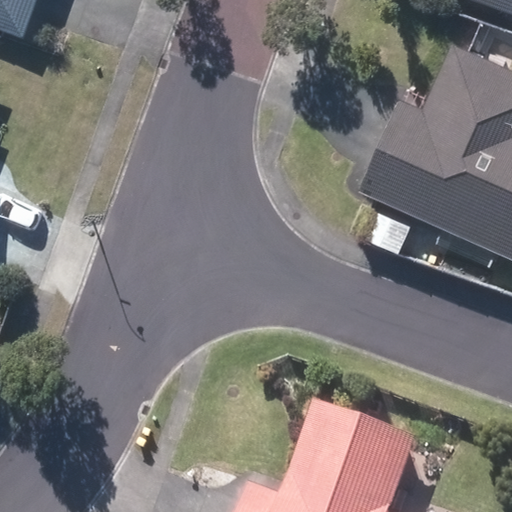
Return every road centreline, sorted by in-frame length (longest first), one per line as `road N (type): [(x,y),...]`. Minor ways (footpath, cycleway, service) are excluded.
road 1 (residential): [(165,233),(511,358)]
road 2 (residential): [(11,511),(65,455),(104,384),(165,233)]
road 3 (residential): [(165,233),(247,0)]
